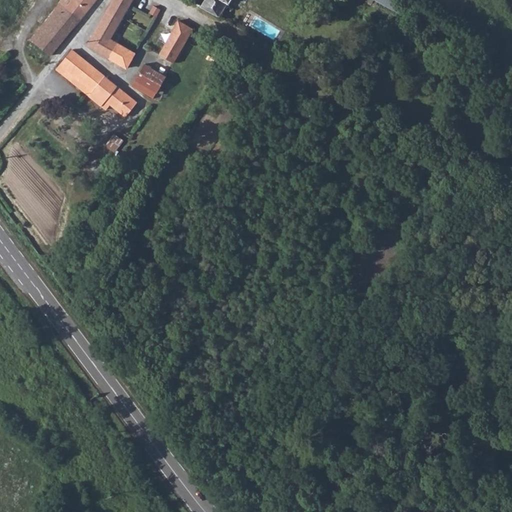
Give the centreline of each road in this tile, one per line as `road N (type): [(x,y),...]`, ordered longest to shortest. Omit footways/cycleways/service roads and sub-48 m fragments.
road 1 (tertiary): [(0,239),(205,511)]
road 2 (unclassified): [(102,0),(0,133)]
